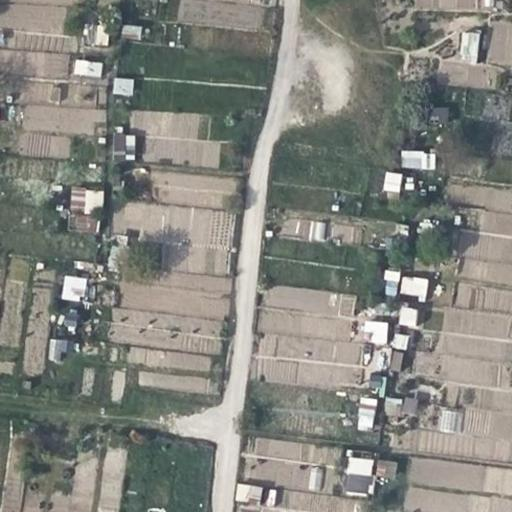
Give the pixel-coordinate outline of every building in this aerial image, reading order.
[(492,0),(413,0),(414,10),(493,11),(492,0)] [(511,62),(511,22),(488,23),(490,64),(511,62)] [(460,31),(461,62),(478,62),(478,31),(460,31)] [(101,77),(102,61),(75,58),(73,74),(101,77)] [(113,78),(112,94),(132,95),(133,78),(113,78)] [(135,159),(133,134),(112,135),(113,160),(135,159)] [(434,169),(435,153),(402,152),(401,168),(434,169)] [(398,193),(403,174),(387,171),(383,189),(398,193)] [(68,213),(101,215),(103,190),(70,188),(68,213)] [(125,207),(124,229),(140,229),(139,235),(195,236),(194,243),(222,243),(222,209),(125,207)] [(98,232),(98,216),(67,215),(67,232),(98,232)] [(384,293),(395,295),(398,272),(386,271),(384,293)] [(83,302),(87,278),(65,275),(61,298),(83,302)] [(425,298),(428,279),(402,275),(399,294),(425,298)] [(401,306),(397,323),(414,327),(418,309),(401,306)] [(261,386),(362,385),(361,341),(332,341),(332,334),(313,334),(313,313),(261,313),(261,386)] [(363,321),(363,343),(387,343),(388,322),(363,321)] [(49,339),(49,361),(65,361),(66,339),(49,339)] [(358,397),(357,430),(373,430),(374,398),(358,397)] [(384,413),(414,414),(415,399),(385,398),(384,413)] [(347,457),(344,492),(371,495),(373,459),(347,457)] [(378,459),(375,475),(393,479),(397,463),(378,459)]
